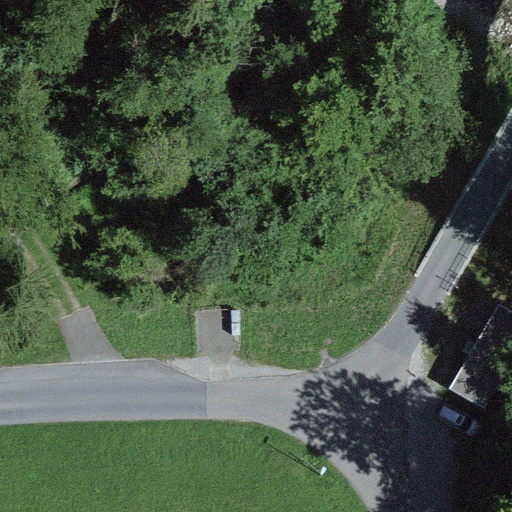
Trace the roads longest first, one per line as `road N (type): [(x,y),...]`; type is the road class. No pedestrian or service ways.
road 1 (unclassified): [(384,382),(138,361),(0,378)]
road 2 (unclassified): [(384,382),(511,151)]
road 3 (unclassified): [(453,511),(384,382)]
